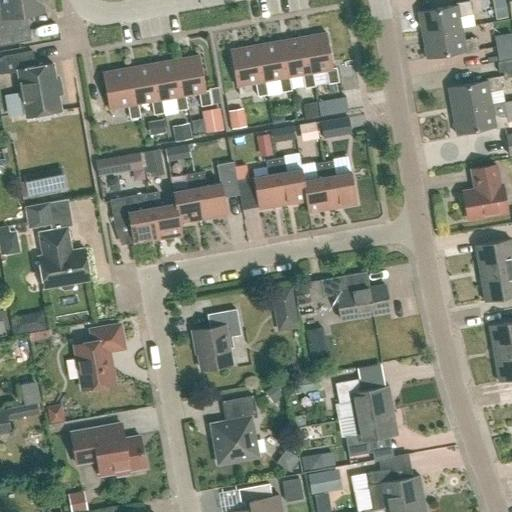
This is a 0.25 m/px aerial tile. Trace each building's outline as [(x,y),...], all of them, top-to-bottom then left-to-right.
[(0,46),(24,42),(19,19),(22,16),(43,12),(41,0),(0,0),(0,6),(0,8),(0,46)] [(457,7),(418,13),(422,36),(462,29),(461,18),(473,16),(470,2),(456,5),(457,7)] [(422,36),(426,59),(465,52),(465,55),(479,52),(477,39),(465,42),(462,29),(422,36)] [(332,69),(326,33),(301,37),(308,75),(313,74),(326,71),(328,84),(338,82),(336,68),(332,69)] [(308,75),(301,37),(278,42),(284,79),(289,78),(302,76),(305,88),(315,87),(313,74),(308,75)] [(278,42),(254,46),(261,83),(265,82),(279,80),(281,93),(291,91),(289,78),(284,79),(278,42)] [(254,46),(230,50),(237,87),(255,84),(257,97),(268,95),(265,82),(261,83),(254,46)] [(25,117),(61,111),(58,95),(62,94),(59,79),(55,80),(53,64),(35,67),(32,51),(2,56),(5,74),(17,72),(25,117)] [(205,91),(198,56),(174,60),(180,97),(185,96),(199,94),(201,107),(211,105),(209,91),(205,91)] [(506,78),(511,76),(511,59),(499,62),(501,72),(505,71),(506,78)] [(180,97),(174,60),(150,64),(157,101),(161,100),(175,98),(177,111),(187,109),(185,96),(180,97)] [(164,113),(161,100),(157,101),(150,64),(127,68),(134,105),(138,105),(151,102),(154,115),(164,113)] [(102,73),(109,110),(128,106),(130,119),(140,118),(138,105),(134,105),(127,68),(102,73)] [(485,82),(447,89),(452,112),(491,105),(489,94),(502,92),(499,78),(485,80),(485,82)] [(347,111),(345,99),(321,103),(323,115),(347,111)] [(304,106),(306,118),(318,116),(315,104),(304,106)] [(452,112),(456,136),(494,129),(494,131),(508,129),(505,115),(493,117),(491,105),(452,112)] [(228,113),(231,130),(246,127),(243,110),(228,113)] [(203,115),(206,133),(223,130),(220,112),(203,115)] [(272,118),(273,124),(285,122),(284,116),(272,118)] [(325,138),(353,133),(350,116),(322,121),(325,138)] [(163,120),(151,122),(153,135),(165,133),(163,120)] [(191,122),(193,132),(204,130),(202,120),(191,122)] [(303,141),(320,138),(317,122),(301,125),(303,141)] [(174,130),(176,141),(191,138),(189,127),(174,130)] [(283,128),(270,130),(272,143),(285,141),(283,128)] [(272,156),(268,134),(258,136),(262,158),(272,156)] [(169,161),(192,157),(190,144),(166,148),(169,161)] [(160,150),(147,152),(151,172),(163,170),(160,150)] [(142,152),(126,155),(128,169),(144,166),(142,152)] [(303,181),(301,169),(286,172),(283,157),(274,159),(283,206),(306,201),(303,181)] [(274,159),(266,161),(268,175),(253,178),(258,210),(283,206),(274,159)] [(332,209),(356,205),(351,172),(335,175),(332,161),(324,162),(332,209)] [(202,220),(227,215),(223,195),(239,192),(234,162),(217,165),(220,183),(206,186),(203,172),(194,173),(202,220)] [(324,162),(315,164),(317,178),(303,181),(306,201),(308,213),(332,209),(324,162)] [(234,166),(237,180),(248,178),(246,164),(234,166)] [(506,213),(501,186),(499,186),(495,166),(471,171),(474,191),(462,193),(467,220),(506,213)] [(188,189),(172,192),(175,204),(179,224),(180,224),(202,220),(194,173),(185,175),(188,189)] [(36,196),(33,181),(25,183),(28,197),(36,196)] [(157,240),(182,236),(180,224),(179,224),(175,204),(160,206),(158,192),(149,193),(157,240)] [(149,193),(140,195),(143,209),(128,212),(126,197),(110,200),(114,226),(129,223),(133,244),(157,240),(149,193)] [(50,224),(47,204),(25,208),(28,222),(35,227),(50,224)] [(15,252),(18,248),(16,232),(9,234),(8,227),(0,228),(0,248),(1,255),(15,252)] [(71,251),(67,227),(38,233),(42,256),(38,257),(43,288),(60,285),(60,288),(63,291),(72,289),(74,286),(73,283),(90,280),(84,248),(71,251)] [(511,247),(511,239),(475,246),(480,274),(511,268),(511,247)] [(511,268),(480,274),(485,303),(511,297),(511,268)] [(389,311),(385,285),(369,288),(366,272),(320,280),(323,297),(336,295),(340,320),(389,311)] [(312,301),(310,285),(297,287),(299,303),(312,301)] [(293,308),(290,287),(271,290),(274,311),(293,308)] [(197,344),(201,370),(231,364),(226,338),(240,335),(236,310),(207,315),(210,328),(192,332),(195,344),(197,344)] [(33,329),(30,314),(13,318),(16,333),(33,329)] [(511,322),(489,326),(494,355),(511,351),(511,322)] [(92,343),(75,346),(82,389),(114,384),(108,351),(124,348),(120,325),(90,330),(92,343)] [(511,351),(494,355),(499,383),(511,380),(511,351)] [(289,394),(311,390),(309,377),(287,381),(289,394)] [(339,403),(351,401),(354,418),(394,410),(389,386),(361,391),(359,379),(335,383),(339,403)] [(268,391),(275,400),(282,394),(275,385),(268,391)] [(211,424),(218,464),(257,457),(251,419),(257,417),(253,396),(222,402),(225,422),(211,424)] [(47,407),(50,422),(64,420),(63,415),(54,417),(52,407),(47,407)] [(0,435),(11,433),(6,410),(0,411),(0,435)] [(371,441),(399,436),(394,410),(354,418),(357,434),(346,436),(350,457),(373,453),(371,441)] [(305,425),(303,416),(292,418),(294,427),(305,425)] [(129,471),(145,468),(140,436),(124,439),(121,424),(70,433),(76,464),(97,461),(100,476),(115,473),(116,477),(130,475),(129,471)] [(304,471),(323,467),(321,459),(316,460),(314,455),(302,457),(304,471)] [(371,494),(383,491),(386,508),(425,500),(420,476),(393,481),(391,469),(367,473),(371,494)] [(308,475),(311,493),(326,490),(323,473),(308,475)] [(284,482),(287,501),(303,498),(300,479),(284,482)] [(269,484),(238,489),(240,503),(244,502),(245,509),(229,511),(281,511),(278,495),(271,496),(269,484)] [(86,511),(89,511),(85,491),(70,494),(73,511),(86,511)] [(426,511),(425,500),(386,508),(386,511),(426,511)]
